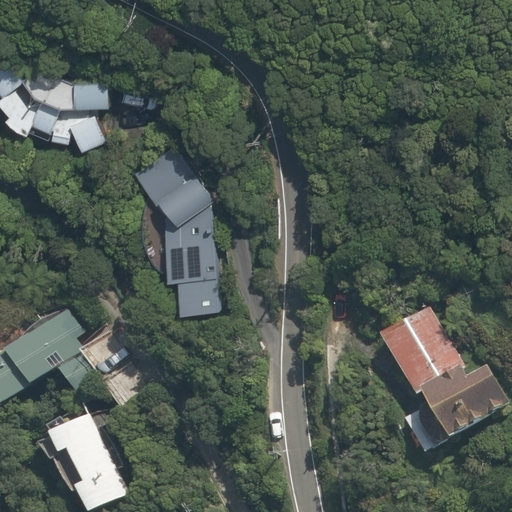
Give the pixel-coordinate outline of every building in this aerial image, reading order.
[(71,79),(48,61),(27,78),(9,54),(0,60),(0,92),(2,95),(0,97),(0,102),(10,115),(4,119),(26,135),(34,121),(52,132),(51,139),(71,143),(72,129),(75,129),(83,150),(107,136),(95,108),(112,107),(110,79),(71,79)] [(216,184),(184,143),(140,171),(170,214),(169,283),(183,279),(184,316),(226,311),(229,253),(218,252),(218,241),(226,241),(228,206),(219,205),(208,191),(216,184)] [(378,340),(425,407),(406,420),(432,458),(451,445),(511,404),(493,370),(472,382),(432,308),(378,340)] [(9,365),(0,371),(0,413),(65,366),(39,331),(4,357),(9,365)] [(116,511),(137,501),(89,413),(45,437),(61,466),(69,461),(85,491),(78,495),(86,511),(116,511)]
